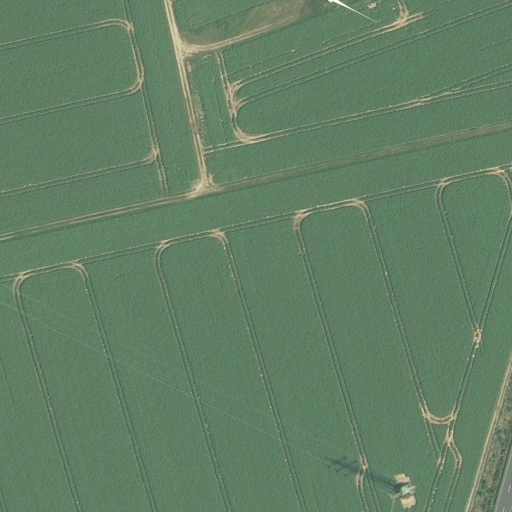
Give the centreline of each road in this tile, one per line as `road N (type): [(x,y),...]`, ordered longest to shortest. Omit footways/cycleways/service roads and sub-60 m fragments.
road 1 (track): [(511,126),(0,237)]
road 2 (track): [(478,511),(511,360)]
road 3 (track): [(184,55),(311,4)]
